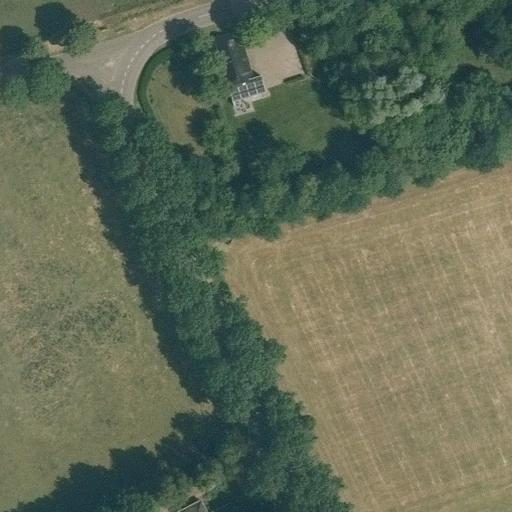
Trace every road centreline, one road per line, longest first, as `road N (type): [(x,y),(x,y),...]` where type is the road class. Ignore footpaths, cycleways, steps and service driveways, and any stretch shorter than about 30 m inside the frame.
road 1 (tertiary): [(302,511),(129,131),(121,104),(127,67)]
road 2 (tertiary): [(127,67),(149,39),(173,26),(263,0)]
road 3 (unclassified): [(0,79),(58,62),(127,67)]
